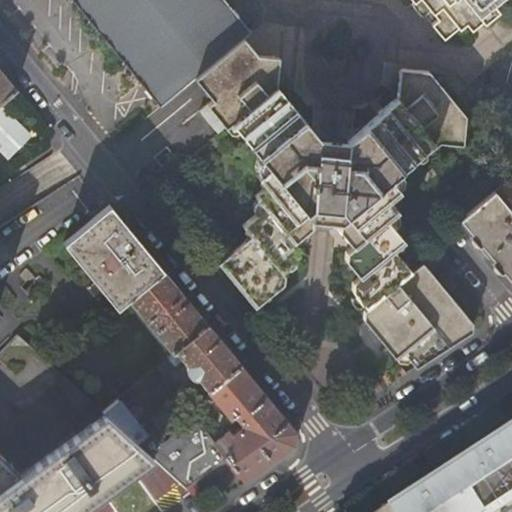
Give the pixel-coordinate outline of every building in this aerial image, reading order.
[(245,40),(252,34),(224,0),(72,0),(148,92),(161,108),(182,91),(196,80),(245,40)] [(511,0),(412,0),(416,5),(417,7),(417,9),(420,12),(423,15),(426,17),(428,18),(433,14),(439,21),(434,26),(446,40),(465,23),(470,29),(496,8),(491,2),(493,0),(511,0)] [(407,75),(403,78),(402,101),(382,117),(381,116),(376,121),(349,142),(337,140),(325,138),(309,118),(298,105),(296,106),(280,86),(280,68),(280,57),(271,56),(259,56),(245,40),(196,80),(213,102),(200,112),(211,125),(219,135),(232,124),(261,158),(269,168),(258,177),(267,187),(264,190),(256,197),(258,199),(265,208),(243,227),(251,237),(218,265),(221,268),(240,292),(255,309),(285,285),(285,277),(279,270),(297,255),(298,246),(297,245),(293,241),(305,231),(311,225),(323,226),(335,229),(347,243),(351,248),(345,253),(345,262),(356,275),(359,279),(353,284),(352,293),(366,311),(363,313),(363,321),(376,337),(389,353),(396,361),(403,354),(415,369),(431,359),(462,339),(469,334),(471,322),(426,268),(417,257),(410,263),(394,244),(392,241),(403,232),(386,211),(393,205),(397,201),(387,190),(399,181),(390,170),(406,157),(410,154),(411,156),(416,155),(419,150),(426,148),(430,152),(438,150),(439,145),(467,145),(469,117),(432,72),(412,72),(407,75)] [(0,73),(0,102),(14,91),(0,73)] [(1,106),(0,107),(0,151),(8,160),(32,137),(1,106)] [(60,149),(0,187),(0,226),(15,217),(21,227),(42,213),(36,205),(78,177),(60,149)] [(511,176),(501,186),(511,199),(511,176)] [(511,220),(511,214),(494,192),(459,221),(486,253),(500,270),(511,285),(511,222),(511,221),(511,220)] [(164,271),(109,205),(63,243),(94,280),(117,309),(128,300),(164,271)] [(172,281),(164,271),(128,300),(174,354),(209,325),(172,281)] [(226,346),(209,325),(174,354),(158,367),(164,375),(184,358),(189,364),(187,366),(187,368),(187,370),(199,386),(203,383),(210,391),(241,365),(226,346)] [(269,399),(241,365),(210,391),(209,391),(212,396),(232,419),(235,418),(238,422),(241,420),(244,424),(243,429),(234,435),(231,432),(232,431),(228,425),(224,428),(228,433),(216,442),(224,453),(245,482),(265,467),(294,447),(296,431),(269,399)] [(153,459),(182,485),(206,468),(224,453),(216,442),(185,402),(137,444),(153,459)] [(0,453),(0,511),(80,511),(84,509),(153,459),(137,444),(105,415),(22,475),(19,470),(0,453)] [(511,425),(462,458),(380,511),(507,511),(511,509),(511,425)]
